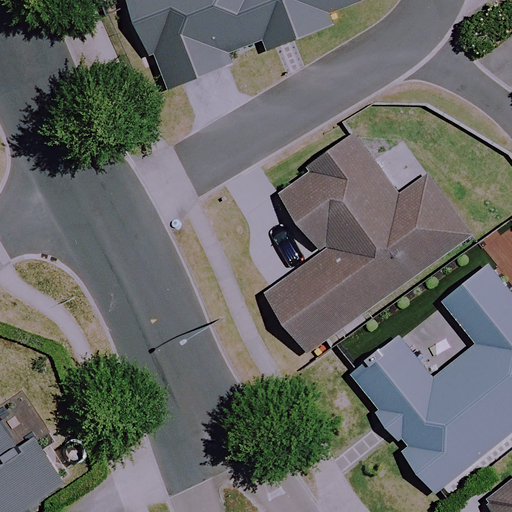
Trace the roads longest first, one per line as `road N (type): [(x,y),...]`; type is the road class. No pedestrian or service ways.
road 1 (residential): [(92,213),(404,31)]
road 2 (tertiary): [(92,213),(202,440)]
road 3 (tertiary): [(12,0),(92,213)]
road 4 (residential): [(511,118),(404,31)]
